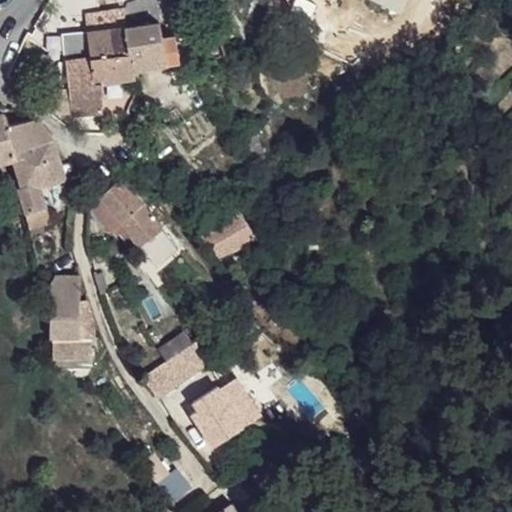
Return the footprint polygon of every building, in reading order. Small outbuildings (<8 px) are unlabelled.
[(96,3),(97,12),(115,9),(115,0),(96,3)] [(86,14),(87,31),(125,26),(124,8),(117,9),(115,9),(97,12),(86,14)] [(125,26),(134,69),(180,61),(175,33),(162,36),(159,21),(125,26)] [(134,69),(125,26),(87,31),(90,56),(95,82),(102,81),(135,75),(134,69)] [(77,33),(66,60),(90,56),(87,31),(77,33)] [(63,40),(66,60),(77,33),(66,35),(63,40)] [(66,60),(68,86),(95,82),(90,56),(66,60)] [(57,106),(58,111),(59,112),(60,112),(61,112),(63,112),(65,112),(70,111),(70,115),(103,110),(102,81),(95,82),(68,86),(55,87),(57,106)] [(0,160),(15,155),(6,124),(8,123),(5,114),(2,115),(0,115),(0,160)] [(20,183),(21,189),(66,178),(65,172),(62,163),(55,137),(39,120),(8,123),(6,124),(15,155),(24,182),(20,183)] [(241,134),(253,163),(265,158),(253,129),(241,134)] [(62,163),(65,172),(70,170),(72,167),(72,164),(68,162),(62,163)] [(142,246),(164,227),(120,178),(100,195),(102,198),(94,206),(114,229),(122,223),(142,246)] [(28,212),(47,205),(41,184),(21,189),(28,212)] [(28,212),(31,225),(50,220),(47,205),(28,212)] [(195,237),(212,260),(257,236),(239,209),(195,237)] [(122,223),(114,229),(134,253),(142,246),(122,223)] [(142,246),(157,264),(179,246),(164,227),(142,246)] [(118,253),(114,243),(104,247),(108,257),(118,253)] [(51,335),(91,338),(94,336),(98,331),(97,326),(89,300),(81,302),(81,276),(52,275),(47,281),(51,335)] [(163,363),(190,342),(178,328),(150,349),(163,363)] [(57,357),(67,367),(92,368),(93,344),(57,343),(57,357)] [(201,358),(192,344),(164,366),(174,379),(201,358)] [(163,363),(150,349),(136,361),(147,375),(163,363)] [(228,399),(235,411),(254,397),(229,359),(210,373),(214,378),(228,399)] [(145,381),(156,393),(174,379),(164,366),(145,381)] [(195,417),(228,399),(214,378),(181,395),(195,417)] [(276,457),(250,469),(258,485),(284,471),(276,457)] [(239,511),(233,503),(219,511),(239,511)]
